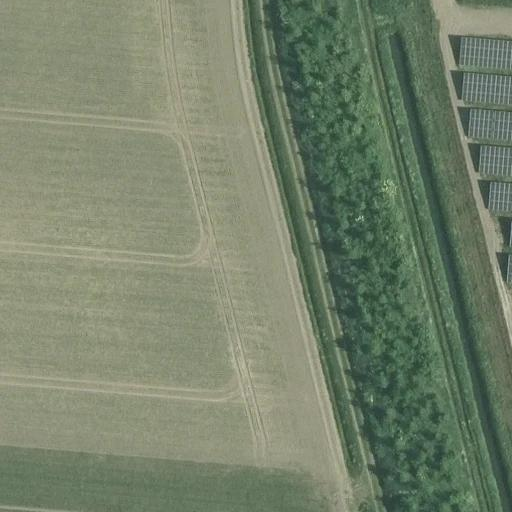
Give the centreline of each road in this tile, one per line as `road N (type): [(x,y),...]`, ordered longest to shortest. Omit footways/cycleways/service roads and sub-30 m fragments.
road 1 (track): [(359,0),(482,511)]
road 2 (track): [(371,511),(283,151),(258,0)]
